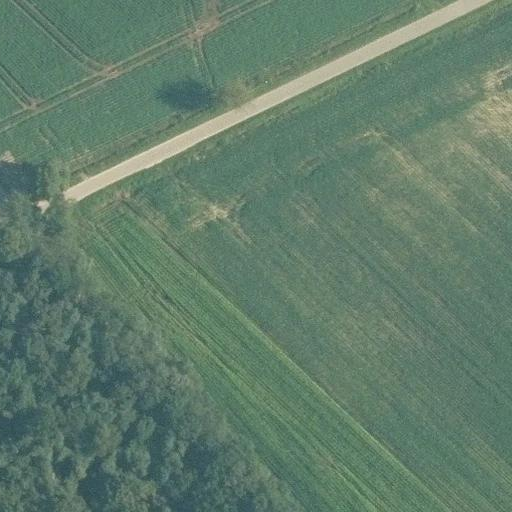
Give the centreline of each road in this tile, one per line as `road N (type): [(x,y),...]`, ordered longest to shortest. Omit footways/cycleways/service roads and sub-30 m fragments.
road 1 (unclassified): [(480,0),(0,231)]
road 2 (unknown): [(254,511),(16,223)]
